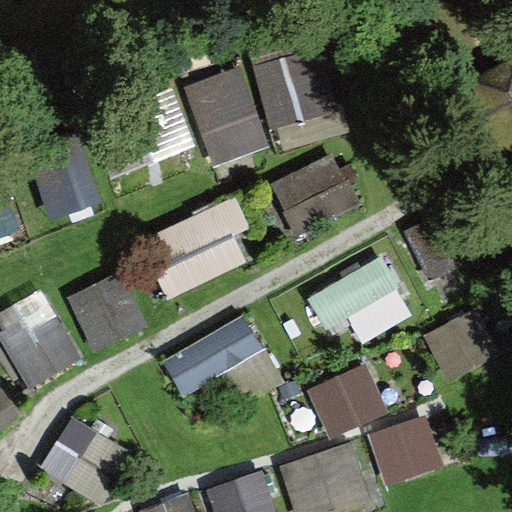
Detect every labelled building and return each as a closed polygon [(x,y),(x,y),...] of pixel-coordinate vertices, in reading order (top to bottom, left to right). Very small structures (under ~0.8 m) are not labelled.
[(332,46),(262,57),(276,146),(346,135),(332,46)] [(193,82),(219,163),(273,146),(247,64),(193,82)] [(486,116),(511,161),(511,66),(481,84),(497,110),(486,116)] [(40,143),(49,213),(103,205),(93,135),(40,143)] [(278,176),(298,234),(364,212),(344,154),(278,176)] [(152,229),(175,292),(259,262),(236,199),(152,229)] [(395,258),(315,287),(329,323),(408,294),(395,258)] [(74,291),(101,350),(154,326),(126,267),(74,291)] [(0,311),(0,323),(35,387),(87,359),(46,286),(0,311)] [(429,330),(451,378),(504,354),(482,306),(429,330)] [(248,365),(260,390),(286,377),(252,310),(166,353),(187,396),(248,365)] [(313,384),(334,436),(395,410),(373,359),(313,384)] [(47,466),(106,502),(139,447),(80,411),(47,466)] [(358,436),(284,462),(301,511),(317,511),(377,491),(358,436)] [(284,511),(273,466),(211,483),(218,511),(284,511)]
